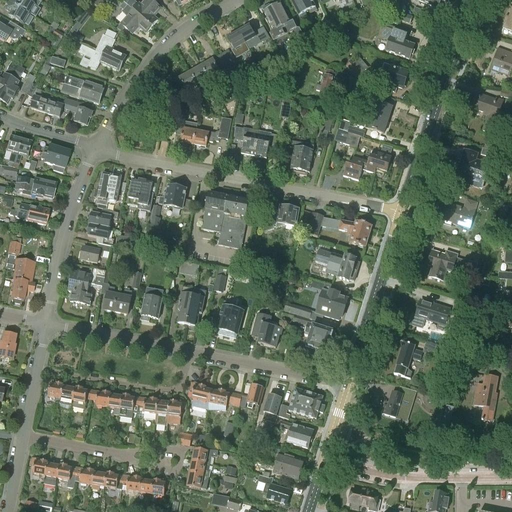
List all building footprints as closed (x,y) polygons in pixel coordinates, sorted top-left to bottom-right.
[(11,0),(9,3),(30,16),(31,15),(36,18),(41,10),(38,8),(41,4),(35,0),(32,0),(31,3),(26,0),(11,0)] [(132,1),(127,6),(152,28),(158,21),(155,19),(162,11),(150,0),(145,0),(140,6),(139,4),(138,6),(132,1)] [(290,0),(299,17),(308,12),(310,15),(316,11),(315,8),(310,0),(290,0)] [(414,0),(437,9),(440,2),(445,4),(446,0),(414,0)] [(30,16),(9,3),(5,11),(10,14),(9,16),(21,24),(21,23),(24,26),(25,25),(29,27),(34,18),(30,16)] [(273,8),(286,35),(288,34),(289,34),(288,31),(292,29),(295,34),(296,34),(300,42),(304,40),(295,22),(290,25),(280,5),(273,8)] [(511,5),(511,6),(503,29),(511,32),(511,5)] [(127,18),(120,25),(132,35),(138,28),(146,35),(152,28),(127,6),(121,13),(127,18)] [(423,10),(415,7),(413,11),(421,17),(423,10)] [(284,37),(286,35),(273,8),(264,13),(273,33),(274,33),(276,37),(282,34),(284,37)] [(69,32),(67,38),(81,45),(84,39),(75,35),(91,14),(86,11),(69,32)] [(391,18),(410,25),(412,18),(393,12),(391,18)] [(50,28),(56,31),(59,26),(53,22),(50,28)] [(0,40),(6,44),(9,38),(13,41),(19,40),(20,37),(22,38),(26,32),(10,23),(6,30),(0,25),(0,40)] [(323,26),(329,37),(335,34),(329,23),(323,26)] [(238,32),(245,45),(249,51),(262,44),(258,37),(262,35),(265,41),(268,39),(263,30),(254,35),(249,26),(238,32)] [(397,33),(398,30),(388,26),(387,29),(383,31),(381,36),(383,39),(385,39),(381,51),(409,61),(414,47),(404,43),(406,36),(397,33)] [(60,40),(63,35),(55,31),(53,36),(60,40)] [(245,45),(238,32),(227,38),(234,51),(245,45)] [(103,37),(96,53),(122,65),(126,57),(111,51),(115,42),(103,37)] [(122,65),(96,53),(81,46),(78,54),(91,60),(88,68),(97,71),(100,64),(119,73),(122,65)] [(490,70),(509,77),(511,70),(511,54),(498,49),(490,70)] [(227,52),(222,55),(228,66),(234,63),(227,52)] [(282,58),(279,53),(273,56),(276,61),(282,58)] [(228,66),(222,55),(216,58),(223,69),(228,66)] [(52,58),(50,64),(63,69),(66,62),(52,58)] [(212,60),(201,67),(208,79),(219,73),(212,60)] [(345,68),(357,79),(363,73),(351,62),(345,68)] [(234,70),(237,76),(251,69),(248,63),(234,70)] [(46,65),(40,76),(45,79),(51,68),(46,65)] [(384,90),(395,94),(397,89),(403,90),(404,87),(405,88),(407,82),(406,82),(408,73),(384,65),(381,74),(388,77),(384,90)] [(8,72),(14,75),(17,70),(11,66),(8,72)] [(201,67),(190,73),(197,86),(208,79),(201,67)] [(17,70),(14,75),(20,79),(23,73),(17,70)] [(318,86),(316,92),(321,93),(321,95),(330,97),(331,95),(336,96),(340,80),(335,79),(333,78),(334,73),(327,72),(326,77),(325,76),(323,87),(318,86)] [(197,86),(190,73),(178,79),(186,92),(197,86)] [(0,99),(12,79),(5,75),(1,81),(0,80),(0,99)] [(21,93),(27,96),(33,86),(32,85),(36,78),(31,75),(21,93)] [(226,79),(232,90),(238,86),(233,75),(226,79)] [(67,77),(64,85),(69,87),(101,99),(104,89),(85,82),(85,83),(71,79),(67,77)] [(12,79),(0,99),(0,101),(7,105),(10,99),(13,101),(18,91),(16,90),(19,83),(12,79)] [(33,86),(27,96),(34,100),(30,110),(45,115),(48,103),(39,100),(42,93),(36,91),(38,88),(37,88),(40,83),(36,80),(33,86)] [(62,84),(60,88),(68,91),(66,94),(74,97),(75,95),(80,96),(79,99),(98,106),(101,99),(69,87),(64,85),(62,84)] [(365,98),(375,101),(377,95),(366,92),(365,98)] [(243,94),(242,103),(252,104),(254,95),(243,94)] [(183,102),(194,105),(196,98),(185,95),(183,102)] [(497,118),(503,102),(495,99),(495,100),(481,96),(476,111),(488,115),(482,132),(493,136),(499,118),(497,118)] [(48,103),(45,115),(59,119),(63,107),(58,106),(59,100),(50,98),(48,103)] [(64,110),(69,112),(72,102),(67,100),(64,110)] [(282,109),(291,111),(293,102),(284,101),(282,109)] [(82,105),(72,102),(69,112),(77,114),(74,124),(86,127),(88,128),(90,120),(92,114),(81,110),(82,105)] [(369,116),(373,117),(387,122),(392,109),(378,104),(377,104),(373,103),(369,116)] [(326,118),(319,142),(325,144),(328,133),(329,133),(336,111),(323,107),(321,117),(326,118)] [(180,144),(193,146),(196,132),(183,129),(183,127),(184,127),(185,119),(175,117),(177,111),(170,109),(167,124),(177,126),(175,135),(181,136),(180,144)] [(243,118),(236,116),(234,126),(242,127),(243,118)] [(387,122),(373,117),(369,130),(383,135),(387,122)] [(196,132),(193,146),(205,149),(207,143),(213,144),(214,142),(219,143),(220,140),(229,141),(233,121),(222,118),(219,134),(218,134),(215,136),(196,132)] [(244,131),(234,129),(235,141),(244,143),(241,156),(266,161),(269,148),(275,149),(277,137),(271,136),(269,143),(257,141),(259,133),(244,130),(244,131)] [(352,135),(363,138),(365,132),(354,129),(352,135)] [(334,142),(357,149),(360,138),(348,135),(347,139),(341,137),(343,133),(337,131),(334,142)] [(9,137),(5,152),(10,153),(7,167),(12,168),(13,165),(20,140),(9,137)] [(20,140),(13,165),(18,167),(21,156),(26,158),(30,143),(20,140)] [(291,143),(290,149),(294,149),(290,170),(291,170),(291,174),(306,177),(307,174),(309,174),(313,153),(314,147),(291,143)] [(43,148),(41,154),(66,162),(69,153),(48,146),(48,149),(43,148)] [(481,155),(501,161),(502,155),(483,149),(481,155)] [(488,168),(473,164),(476,156),(465,153),(463,160),(462,160),(457,175),(469,179),(468,182),(482,186),(488,168)] [(66,162),(41,154),(40,160),(44,161),(43,164),(52,167),(53,172),(62,175),(66,162)] [(383,178),(384,173),(387,174),(391,159),(377,154),(376,159),(370,157),(368,163),(365,173),(383,178)] [(365,173),(368,163),(353,159),(351,165),(347,164),(343,178),(358,182),(361,171),(365,173)] [(511,168),(511,160),(502,160),(502,167),(511,168)] [(28,172),(34,173),(37,163),(31,161),(28,172)] [(1,167),(0,171),(0,174),(15,178),(16,170),(1,167)] [(107,195),(110,176),(102,175),(99,192),(95,191),(94,199),(97,200),(97,205),(99,205),(98,209),(106,211),(107,206),(109,195),(107,195)] [(121,178),(110,176),(107,195),(109,195),(107,206),(112,207),(113,203),(115,203),(117,197),(121,178)] [(17,178),(15,184),(53,192),(55,184),(34,179),(33,182),(29,181),(17,178)] [(127,206),(137,208),(142,182),(139,181),(139,182),(132,180),(127,206)] [(142,182),(137,208),(137,210),(150,213),(154,195),(150,195),(152,184),(146,183),(142,182)] [(15,184),(13,193),(22,194),(22,195),(31,197),(31,196),(36,197),(35,198),(42,200),(42,198),(52,201),(53,192),(15,184)] [(158,205),(163,206),(163,207),(182,210),(186,191),(167,187),(166,195),(163,194),(162,199),(159,198),(158,205)] [(201,231),(220,234),(226,199),(208,195),(205,207),(206,207),(205,210),(201,231)] [(10,209),(12,198),(3,197),(1,203),(5,204),(5,208),(10,209)] [(226,199),(220,234),(218,246),(241,251),(246,222),(245,221),(248,202),(243,201),(243,200),(238,199),(237,200),(226,198),(226,199)] [(182,210),(188,212),(191,201),(184,200),(182,210)] [(476,210),(475,210),(477,204),(466,200),(463,209),(448,205),(442,224),(451,227),(452,225),(470,230),(476,210)] [(15,204),(13,212),(47,219),(48,211),(29,206),(29,207),(15,204)] [(153,207),(151,216),(158,218),(159,208),(153,207)] [(293,228),(292,235),(296,236),(298,229),(296,228),(299,211),(279,207),(277,220),(268,219),(267,223),(265,223),(263,233),(285,226),(293,228)] [(47,219),(13,212),(10,211),(9,214),(0,211),(0,219),(7,222),(8,216),(16,218),(16,219),(25,221),(25,222),(45,227),(47,219)] [(88,226),(89,226),(107,229),(109,220),(117,221),(118,214),(104,211),(102,216),(91,214),(88,226)] [(312,215),(306,235),(317,238),(320,227),(338,231),(352,234),(349,244),(358,247),(358,248),(362,250),(363,249),(365,249),(371,228),(355,223),(355,225),(340,222),(323,219),(323,218),(312,215)] [(89,226),(87,237),(98,240),(97,245),(111,248),(112,241),(106,239),(108,229),(107,229),(89,226)] [(130,239),(118,237),(116,248),(128,250),(130,239)] [(21,241),(11,238),(3,274),(8,275),(9,271),(14,272),(12,281),(14,282),(10,300),(13,301),(12,304),(19,305),(19,302),(22,303),(23,296),(27,297),(28,293),(32,294),(34,285),(30,284),(34,264),(16,261),(21,241)] [(142,242),(130,239),(128,250),(140,252),(142,242)] [(318,252),(315,264),(329,268),(326,275),(339,279),(339,280),(348,283),(348,282),(353,283),(359,265),(354,263),(355,262),(345,259),(345,260),(332,256),(332,257),(329,256),(331,248),(318,243),(315,251),(318,252)] [(79,261),(96,265),(98,258),(102,259),(103,253),(109,254),(110,248),(98,246),(96,251),(82,248),(79,261)] [(498,280),(511,280),(511,251),(505,251),(504,264),(511,264),(511,274),(498,273),(498,280)] [(427,266),(432,267),(428,277),(443,282),(446,272),(451,273),(452,273),(459,276),(472,280),(476,265),(464,261),(464,262),(456,260),(457,256),(446,253),(445,256),(431,252),(427,266)] [(282,265),(266,262),(264,274),(280,277),(282,265)] [(191,264),(188,277),(196,278),(199,265),(191,264)] [(72,273),(68,293),(72,294),(78,295),(81,285),(88,285),(94,286),(96,278),(104,280),(104,279),(106,273),(91,270),(90,277),(72,273)] [(219,270),(214,292),(223,294),(226,278),(225,277),(226,271),(219,270)] [(132,289),(139,291),(142,274),(135,273),(132,289)] [(96,278),(94,286),(102,288),(103,288),(103,285),(104,280),(96,278)] [(267,292),(269,284),(264,282),(261,290),(267,292)] [(72,294),(70,303),(89,307),(92,297),(90,296),(91,293),(87,292),(88,285),(81,285),(78,295),(72,294)] [(101,290),(100,294),(106,296),(104,311),(106,312),(106,314),(110,314),(111,313),(114,313),(118,296),(113,295),(114,289),(109,288),(107,285),(103,285),(103,288),(102,290),(101,290)] [(193,292),(186,326),(196,328),(198,317),(201,315),(205,293),(200,292),(201,288),(195,286),(193,292)] [(325,286),(316,315),(338,322),(339,318),(341,319),(347,301),(339,298),(341,291),(325,286)] [(177,324),(186,326),(193,292),(191,292),(192,290),(182,288),(181,293),(177,310),(179,312),(177,324)] [(141,317),(140,322),(148,323),(149,319),(158,320),(162,296),(154,294),(154,291),(146,289),(140,317),(141,317)] [(118,296),(114,313),(127,316),(130,299),(131,293),(124,291),(122,297),(118,296)] [(456,300),(452,311),(470,316),(473,306),(456,300)] [(418,313),(417,316),(412,315),(409,323),(423,327),(425,321),(438,325),(436,331),(446,334),(450,323),(446,322),(450,310),(420,301),(417,313),(418,313)] [(217,330),(216,335),(235,340),(236,335),(237,336),(243,313),(229,309),(230,304),(224,303),(223,308),(222,307),(216,330),(217,330)] [(285,307),(284,313),(308,320),(310,314),(285,307)] [(282,313),(281,319),(301,325),(303,319),(295,316),(282,313)] [(258,345),(275,349),(278,337),(280,337),(282,330),(268,327),(270,318),(258,315),(252,337),(259,339),(258,345)] [(305,354),(324,360),(326,355),(330,342),(331,342),(334,341),(335,336),(334,334),(333,333),(322,329),(322,330),(312,327),(307,326),(304,336),(309,338),(305,349),(306,350),(305,354)] [(12,346),(14,336),(3,334),(1,343),(0,343),(0,358),(11,361),(14,346),(12,346)] [(394,375),(410,380),(412,374),(408,370),(411,359),(420,362),(422,354),(413,351),(414,348),(403,344),(394,375)] [(434,352),(448,356),(450,350),(436,346),(434,352)] [(472,375),(475,362),(464,360),(460,385),(466,385),(468,374),(472,375)] [(481,416),(482,418),(481,422),(491,423),(495,400),(494,399),(497,379),(485,377),(483,386),(478,385),(474,407),(484,408),(483,414),(481,416)] [(59,406),(60,400),(63,388),(62,388),(63,385),(56,384),(56,383),(47,381),(46,389),(49,390),(48,398),(49,398),(54,399),(53,405),(59,406)] [(207,411),(208,404),(211,392),(205,390),(205,388),(199,387),(200,386),(191,384),(189,392),(192,392),(191,400),(194,400),(192,408),(207,411)] [(242,397),(239,407),(244,409),(246,404),(248,404),(247,410),(252,411),(253,406),(259,407),(264,391),(250,387),(247,398),(242,397)] [(60,400),(59,406),(71,408),(75,390),(63,388),(60,400)] [(76,388),(72,409),(83,411),(86,395),(92,397),(93,391),(76,388)] [(320,406),(322,399),(295,390),(288,412),(316,421),(318,413),(322,414),(324,407),(320,406)] [(95,407),(107,409),(109,396),(109,394),(93,391),(92,397),(96,397),(95,407)] [(242,397),(218,391),(218,393),(211,392),(208,404),(207,411),(209,412),(225,412),(226,408),(227,403),(233,405),(232,407),(239,408),(239,407),(242,397)] [(381,415),(395,419),(397,415),(407,418),(410,410),(399,406),(402,396),(392,393),(387,408),(384,407),(381,415)] [(109,396),(107,409),(114,409),(113,416),(119,417),(122,398),(109,396)] [(122,398),(119,417),(120,417),(132,419),(132,412),(138,413),(140,398),(123,396),(122,398)] [(261,420),(269,422),(271,416),(276,417),(281,400),(269,396),(261,420)] [(140,398),(138,413),(145,414),(143,422),(155,423),(157,403),(156,403),(157,400),(140,398)] [(169,404),(168,417),(167,425),(179,426),(182,410),(185,411),(186,403),(176,402),(176,403),(170,402),(169,404)] [(155,423),(154,425),(166,426),(169,404),(157,403),(155,423)] [(278,418),(283,420),(287,408),(281,406),(278,418)] [(446,406),(441,426),(448,428),(453,408),(446,406)] [(286,444),(288,444),(289,445),(307,450),(313,432),(302,429),(302,427),(299,426),(298,428),(289,425),(282,423),(280,430),(287,432),(287,434),(289,435),(286,444)] [(231,439),(233,432),(226,430),(224,438),(231,439)] [(73,439),(83,441),(84,434),(74,433),(73,439)] [(177,445),(183,446),(186,435),(179,433),(177,445)] [(186,435),(183,446),(189,448),(192,436),(186,435)] [(206,439),(196,438),(195,447),(205,448),(206,439)] [(194,450),(191,462),(209,466),(211,459),(212,452),(207,451),(206,453),(194,450)] [(279,455),(277,462),(280,462),(279,465),(301,471),(303,463),(279,455)] [(32,475),(45,478),(47,465),(47,463),(41,462),(41,460),(31,459),(30,466),(34,467),(32,475)] [(191,462),(189,475),(209,479),(210,472),(208,471),(209,466),(191,462)] [(280,462),(277,462),(273,475),(297,482),(301,471),(279,465),(280,462)] [(52,479),(57,480),(59,467),(47,465),(45,478),(43,483),(51,485),(52,479)] [(59,467),(57,480),(68,482),(67,489),(74,490),(75,483),(76,475),(77,469),(60,465),(60,467),(59,467)] [(227,468),(225,476),(235,478),(237,471),(227,468)] [(76,475),(75,483),(92,486),(94,474),(93,474),(93,472),(77,469),(76,475)] [(92,486),(91,490),(98,492),(99,488),(104,488),(106,476),(94,474),(92,486)] [(106,476),(104,488),(122,491),(123,483),(124,477),(107,474),(107,476),(106,476)] [(209,479),(189,475),(186,488),(206,492),(209,479)] [(266,500),(286,506),(288,501),(291,492),(272,486),(273,481),(268,479),(262,477),(259,476),(257,482),(265,485),(262,494),(268,496),(266,500)] [(123,483),(122,491),(140,494),(141,481),(140,481),(141,479),(124,477),(123,483)] [(236,486),(237,481),(223,477),(222,482),(236,486)] [(140,494),(151,495),(153,483),(141,481),(140,494)] [(153,483),(151,495),(164,497),(165,489),(168,490),(169,482),(160,481),(160,482),(154,481),(154,483),(153,483)] [(351,509),(358,511),(359,506),(375,509),(377,497),(371,495),(372,493),(363,491),(362,493),(352,491),(349,504),(352,504),(351,509)] [(428,511),(444,511),(445,510),(447,511),(449,500),(447,500),(448,496),(435,493),(433,503),(430,502),(428,511)] [(212,506),(227,509),(238,511),(242,502),(229,499),(214,496),(212,506)] [(24,509),(36,511),(37,505),(26,503),(24,509)] [(37,505),(36,511),(42,511),(50,511),(52,506),(38,503),(37,505)]
